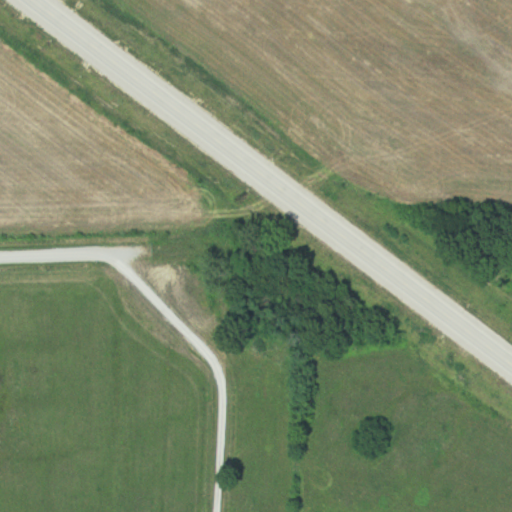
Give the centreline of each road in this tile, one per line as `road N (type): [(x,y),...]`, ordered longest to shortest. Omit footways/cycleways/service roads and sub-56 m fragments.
road 1 (primary): [(511,365),(28,0)]
road 2 (residential): [(217,511),(219,379),(212,360),(107,256),(0,258)]
